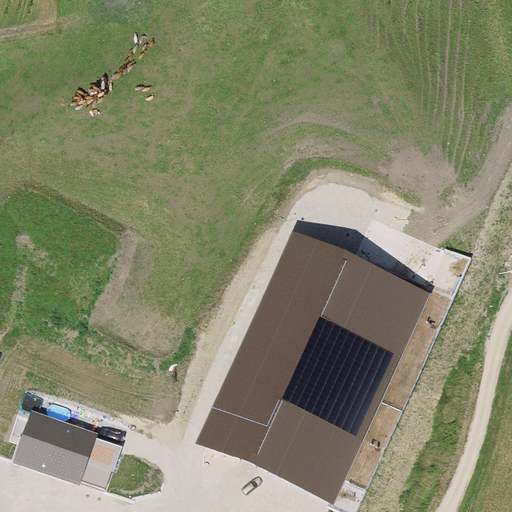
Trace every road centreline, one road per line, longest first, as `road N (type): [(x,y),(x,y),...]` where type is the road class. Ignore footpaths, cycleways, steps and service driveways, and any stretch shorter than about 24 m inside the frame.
road 1 (track): [(446,511),(511,303)]
road 2 (track): [(0,39),(193,0)]
